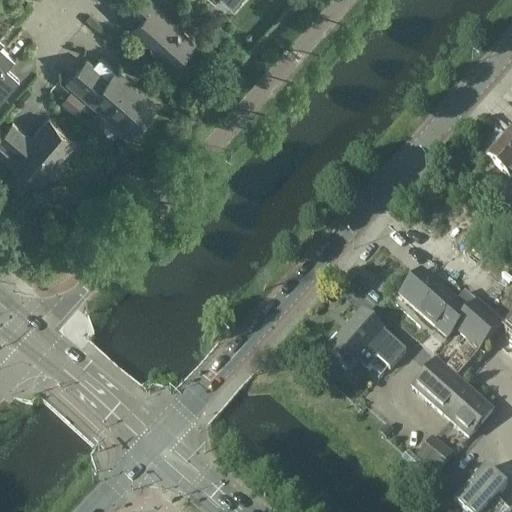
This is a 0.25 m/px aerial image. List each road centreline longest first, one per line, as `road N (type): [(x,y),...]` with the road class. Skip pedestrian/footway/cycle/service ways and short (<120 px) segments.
road 1 (tertiary): [(157,447),(475,88)]
road 2 (residential): [(343,0),(37,345)]
road 3 (tertiary): [(157,447),(37,345)]
